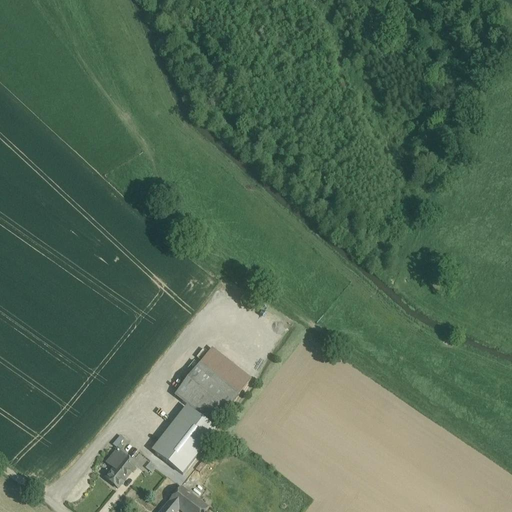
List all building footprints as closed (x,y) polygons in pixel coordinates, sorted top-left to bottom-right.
[(239,396),(199,366),(174,397),(214,428),(239,396)] [(186,409),(152,452),(182,475),(216,432),(186,409)] [(113,446),(118,449),(124,440),(119,437),(113,446)] [(136,467),(118,451),(106,464),(114,470),(106,480),(118,490),(136,467)] [(178,511),(179,511),(192,496),(181,488),(161,511),(178,511)] [(192,496),(179,511),(180,511),(205,511),(208,509),(192,496)]
